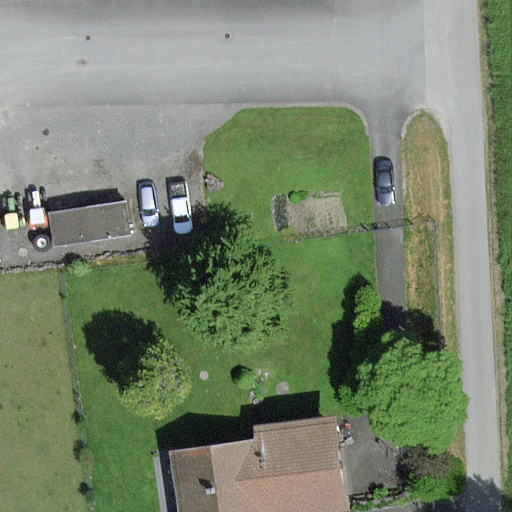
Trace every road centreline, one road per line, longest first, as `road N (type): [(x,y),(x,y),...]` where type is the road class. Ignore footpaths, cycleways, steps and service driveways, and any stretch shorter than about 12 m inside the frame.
road 1 (unclassified): [(462,0),(487,511)]
road 2 (track): [(465,46),(0,36)]
